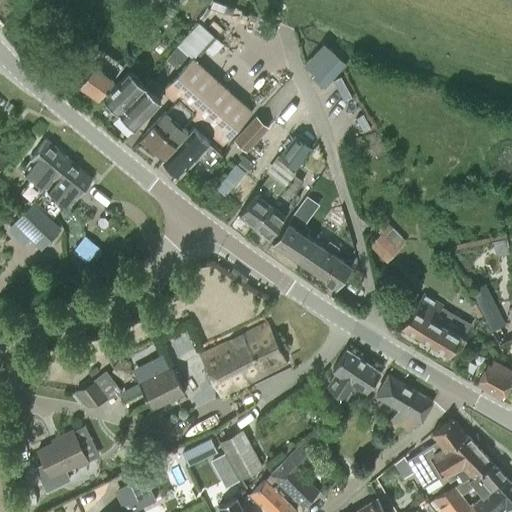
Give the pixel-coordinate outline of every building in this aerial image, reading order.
[(199,22),(178,45),(193,59),(194,58),(214,36),(199,22)] [(95,64),(81,84),(101,99),(115,79),(124,67),(100,49),(91,61),(95,64)] [(170,57),(178,65),(186,57),(178,49),(170,57)] [(312,79),(324,90),(346,66),(333,55),(312,79)] [(223,144),(252,112),(194,58),(193,59),(164,91),(223,144)] [(120,114),(146,86),(145,85),(131,71),(104,99),(120,114)] [(160,86),(152,78),(145,85),(146,86),(120,114),(135,129),(162,101),(154,92),(160,86)] [(165,157),(189,131),(167,111),(144,137),(165,157)] [(364,132),(371,127),(363,114),(356,119),(364,132)] [(256,117),(235,140),(246,150),(267,127),(256,117)] [(195,127),(165,161),(180,174),(199,153),(210,163),(222,151),(195,127)] [(294,137),(280,156),(296,168),(310,149),(294,137)] [(35,175),(21,191),(33,202),(35,199),(36,200),(47,186),(46,185),(70,158),(47,138),(31,156),(24,165),(35,175)] [(245,174),(253,165),(243,156),(235,165),(245,174)] [(92,178),(70,158),(46,185),(47,186),(36,200),(54,216),(70,197),(69,196),(72,192),(76,196),(92,178)] [(239,216),(255,227),(271,205),(270,204),(284,186),(285,184),(271,173),(239,216)] [(293,176),(285,187),(294,193),(302,182),(293,176)] [(270,239),(297,202),(301,198),(294,193),(285,187),(284,186),(270,204),(271,205),(255,227),(270,239)] [(288,223),(273,244),(298,261),(312,239),(306,235),(310,229),(304,225),(319,204),(307,195),(288,223)] [(40,249),(58,231),(32,204),(14,222),(40,249)] [(332,211),(330,214),(342,222),(345,219),(341,209),(332,211)] [(383,218),(373,228),(380,234),(389,224),(383,218)] [(74,249),(90,263),(100,250),(84,237),(74,249)] [(312,239),(298,261),(300,263),(338,288),(340,286),(353,267),(350,265),(352,262),(347,259),(345,262),(312,239)] [(505,324),(485,285),(472,291),(492,331),(505,324)] [(423,293),(403,327),(451,356),(460,341),(465,344),(468,339),(465,337),(472,325),(443,307),(444,305),(423,293)] [(222,397),(288,366),(268,323),(201,355),(222,397)] [(339,373),(330,387),(346,397),(355,383),(367,391),(381,371),(347,349),(334,370),(339,373)] [(488,361),(476,382),(503,396),(511,379),(511,374),(510,374),(511,370),(511,368),(493,359),(491,363),(488,361)] [(152,409),(185,393),(173,367),(140,383),(152,409)] [(383,398),(376,411),(383,415),(390,403),(397,408),(387,426),(395,432),(399,426),(410,433),(421,420),(433,402),(389,375),(377,395),(383,398)] [(107,399),(95,382),(76,390),(88,407),(107,399)] [(453,420),(433,433),(439,441),(444,450),(466,434),(453,420)] [(58,436),(59,438),(38,448),(45,463),(35,468),(46,491),(71,480),(66,468),(76,464),(77,467),(88,461),(73,429),(58,436)] [(240,479),(262,467),(242,429),(220,441),(226,452),(240,479)] [(439,441),(407,461),(424,488),(441,477),(429,458),(433,456),(449,482),(459,476),(461,481),(468,477),(470,479),(495,466),(466,435),(466,434),(444,450),(439,441)] [(217,452),(211,439),(183,452),(189,465),(217,452)] [(300,443),(271,473),(276,478),(304,506),(319,490),(298,470),(312,456),(300,443)] [(226,452),(211,459),(226,486),(240,479),(226,452)] [(460,496),(474,485),(483,496),(484,497),(493,491),(492,489),(496,483),(499,485),(507,479),(495,466),(470,479),(468,477),(461,481),(453,487),(454,488),(460,496)] [(264,480),(250,494),(268,511),(293,511),(295,510),(270,484),(276,478),(271,473),(264,480)] [(474,503),(481,511),(498,511),(505,506),(507,509),(511,505),(511,483),(507,479),(499,485),(496,483),(492,489),(493,491),(484,497),(483,496),(474,503)] [(481,511),(474,503),(470,506),(460,496),(454,488),(431,502),(438,511),(481,511)] [(131,511),(132,511),(156,501),(150,489),(120,503),(124,511),(131,511)] [(243,511),(235,496),(218,505),(220,509),(217,510),(217,511),(243,511)] [(387,511),(379,497),(353,511),(387,511)] [(430,511),(423,501),(415,506),(419,511),(430,511)]
